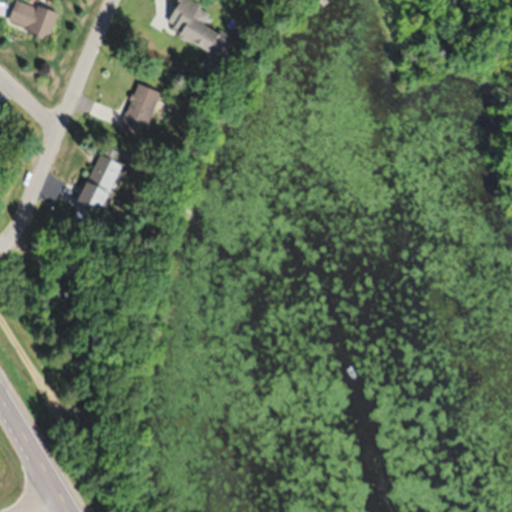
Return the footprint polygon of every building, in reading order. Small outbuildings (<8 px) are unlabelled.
[(57,12),(23,0),(15,0),(8,22),(49,37),(57,12)] [(234,38),(203,21),(210,10),(191,0),(178,0),(165,23),(224,56),(234,38)] [(160,90),(136,82),(120,128),(145,136),(160,90)] [(75,207),(99,217),(122,162),(98,152),(75,207)] [(92,419),(91,405),(74,405),(75,420),(92,419)]
